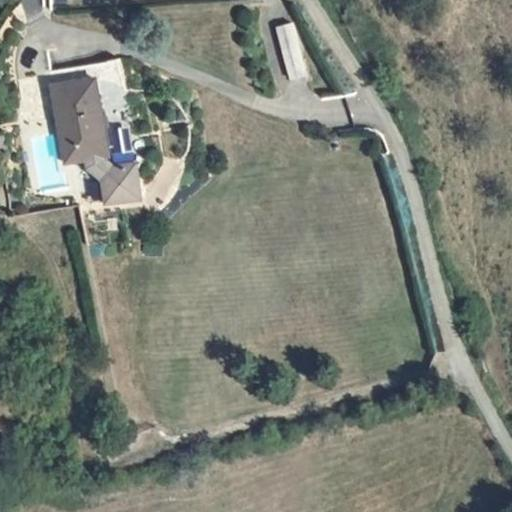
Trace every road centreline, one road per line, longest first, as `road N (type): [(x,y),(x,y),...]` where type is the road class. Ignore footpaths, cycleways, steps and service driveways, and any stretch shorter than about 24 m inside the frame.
road 1 (unclassified): [(511,453),(447,340),(398,154),(306,0)]
road 2 (track): [(439,511),(511,404)]
